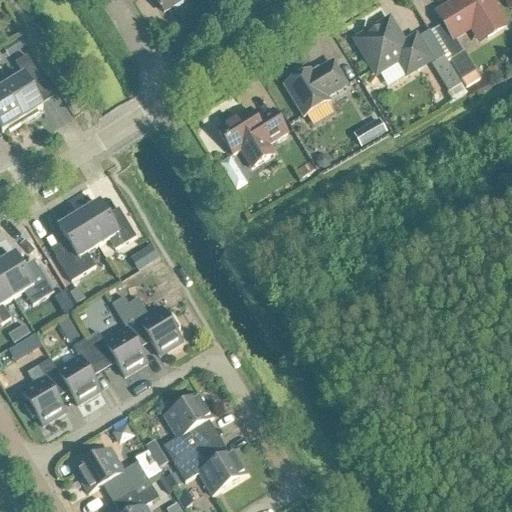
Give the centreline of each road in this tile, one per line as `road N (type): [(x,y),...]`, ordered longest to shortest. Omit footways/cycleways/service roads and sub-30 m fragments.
road 1 (residential): [(26,474),(219,357)]
road 2 (residential): [(0,205),(164,97)]
road 3 (residential): [(164,97),(326,0)]
